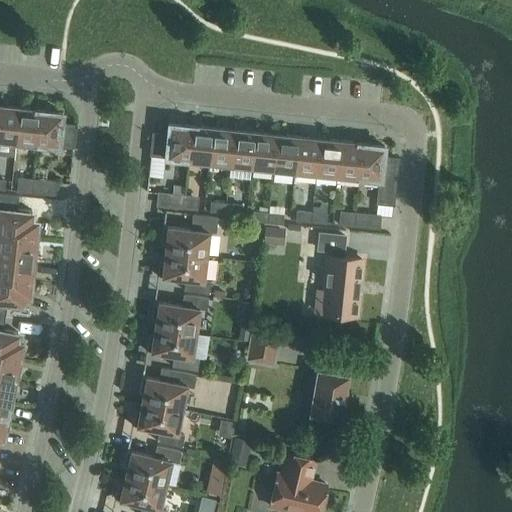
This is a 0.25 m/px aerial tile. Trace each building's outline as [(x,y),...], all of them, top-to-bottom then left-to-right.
[(0,140),(15,142),(18,107),(0,104),(0,140)] [(36,145),(40,109),(18,107),(15,142),(36,145)] [(40,109),(36,145),(41,145),(41,144),(58,146),(59,143),(73,145),(75,124),(74,124),(74,126),(61,124),(62,112),(45,110),(45,109),(40,109)] [(164,154),(164,157),(181,159),(181,160),(186,160),(190,124),(185,124),(185,125),(168,123),(166,135),(153,134),(154,132),(152,132),(150,153),(164,154)] [(211,127),(190,124),(186,160),(208,162),(211,127)] [(208,162),(229,165),(233,129),(211,127),(208,162)] [(229,165),(251,167),(254,131),(233,129),(229,165)] [(251,167),(272,169),(276,133),(254,131),(251,167)] [(272,169),(294,171),(297,136),(276,133),(272,169)] [(294,171),(315,174),(319,138),(297,136),(294,171)] [(315,174),(337,176),(340,140),(319,138),(315,174)] [(362,142),(340,140),(337,176),(358,178),(362,142)] [(367,143),(362,142),(358,178),(363,179),(363,178),(379,179),(376,202),(392,203),(397,157),(396,157),(396,159),(383,158),(384,145),(367,144),(367,143)] [(58,181),(33,179),(32,183),(31,192),(56,194),(58,181)] [(17,190),(31,192),(32,183),(18,181),(17,190)] [(182,198),(183,194),(158,192),(156,205),(181,207),(182,198)] [(0,232),(34,236),(36,221),(30,221),(31,209),(16,208),(18,195),(0,193),(0,232)] [(197,200),(182,198),(181,207),(196,209),(197,200)] [(211,201),(210,210),(224,212),(225,203),(211,201)] [(225,203),(224,212),(239,213),(240,204),(225,203)] [(310,220),(311,212),(297,210),(296,219),(310,220)] [(252,220),(267,221),(268,212),(253,211),(252,220)] [(268,212),(267,221),(281,223),(282,214),(268,212)] [(326,213),(311,212),(310,220),(325,222),(326,213)] [(355,212),(354,216),(353,225),(378,228),(379,215),(355,212)] [(164,251),(205,255),(208,231),(215,232),(217,216),(192,213),(190,228),(162,225),(160,241),(165,242),(164,251)] [(353,225),(354,216),(340,215),(339,223),(353,225)] [(284,227),(264,225),(263,241),(283,243),(284,227)] [(0,254),(35,259),(37,245),(33,245),(34,236),(0,232),(0,254)] [(342,256),(344,235),(319,232),(317,248),(327,249),(326,255),(322,291),(318,290),(316,310),(356,314),(358,294),(355,294),(357,280),(359,280),(361,259),(342,256)] [(185,278),(183,289),(208,293),(209,281),(203,280),(205,255),(164,251),(163,259),(158,259),(156,275),(185,278)] [(0,276),(29,280),(30,271),(34,272),(35,259),(0,254),(0,276)] [(0,315),(4,316),(6,304),(21,306),(23,291),(28,292),(29,280),(0,276),(0,315)] [(244,286),(242,297),(253,299),(255,288),(244,286)] [(154,326),(195,332),(199,308),(206,309),(208,297),(183,293),(181,305),(153,300),(150,316),(155,317),(154,326)] [(0,354),(18,358),(20,346),(14,345),(17,331),(2,328),(4,316),(0,315),(0,354)] [(239,324),(238,338),(248,339),(249,326),(239,324)] [(191,357),(195,332),(154,326),(152,335),(148,334),(145,350),(173,354),(171,365),(196,370),(198,358),(191,357)] [(277,339),(251,335),(247,358),(273,362),(277,339)] [(0,377),(17,380),(19,367),(16,367),(18,358),(0,354),(0,377)] [(140,400),(181,409),(186,384),(193,386),(195,374),(160,367),(158,378),(141,375),(137,391),(142,392),(140,400)] [(317,370),(309,413),(339,418),(346,375),(317,370)] [(0,399),(12,402),(13,401),(9,401),(11,393),(14,393),(17,380),(0,377),(0,399)] [(0,421),(5,423),(6,414),(10,415),(12,402),(0,399),(0,421)] [(181,446),(183,434),(177,433),(181,409),(140,400),(139,409),(134,408),(131,424),(159,430),(157,441),(181,446)] [(233,436),(228,460),(245,464),(251,440),(233,436)] [(124,474),(165,484),(170,460),(177,462),(180,450),(156,445),(153,456),(125,449),(121,465),(126,466),(124,474)] [(314,459),(286,452),(281,473),(277,472),(269,505),(299,511),(318,511),(325,483),(309,479),(314,459)] [(213,457),(205,490),(217,494),(225,460),(213,457)] [(159,508),(165,484),(124,474),(122,483),(117,482),(113,498),(141,504),(139,511),(165,511),(166,510),(159,508)]
